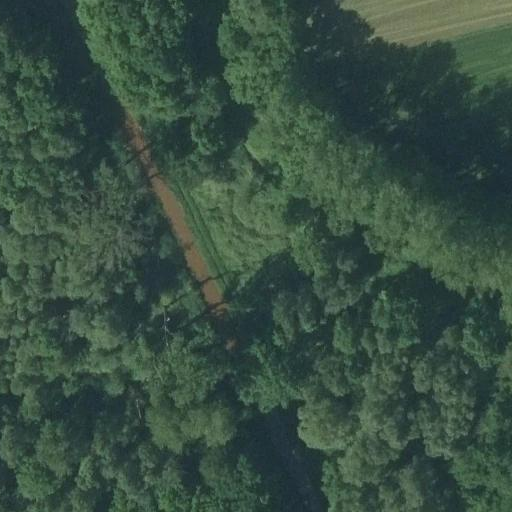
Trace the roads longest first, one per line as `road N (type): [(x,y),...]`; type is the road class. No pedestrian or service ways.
road 1 (track): [(485,279),(0,466)]
road 2 (track): [(485,279),(279,149),(234,90),(221,0)]
